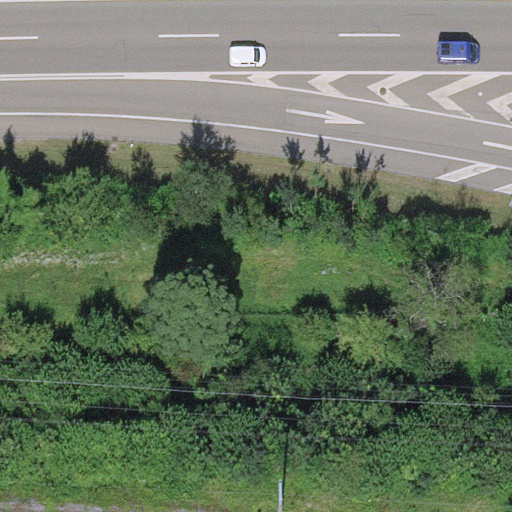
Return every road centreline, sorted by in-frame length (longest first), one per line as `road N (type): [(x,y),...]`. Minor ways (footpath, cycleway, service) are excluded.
road 1 (motorway): [(0,70),(313,113),(511,159)]
road 2 (motorway): [(0,37),(511,35)]
